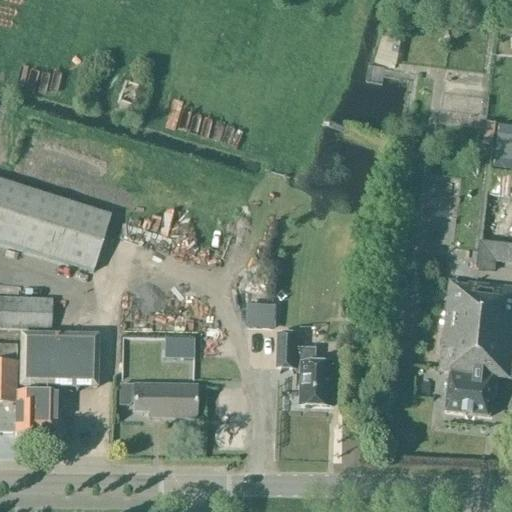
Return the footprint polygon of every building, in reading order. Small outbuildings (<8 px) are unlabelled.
[(0,182),(0,244),(93,274),(110,218),(0,182)] [(511,216),(511,195),(498,194),(495,215),(511,216)] [(497,238),(511,237),(511,228),(497,229),(497,238)] [(511,239),(487,239),(487,265),(506,266),(506,258),(511,258),(511,239)] [(449,386),(446,414),(489,419),(494,380),(511,382),(511,290),(449,283),(438,385),(449,386)] [(402,338),(423,339),(425,285),(404,284),(402,338)] [(0,331),(49,334),(50,303),(0,300),(0,331)] [(273,310),(249,309),(248,329),(272,331),(273,310)] [(278,335),(276,334),(275,358),(275,373),(298,374),(298,377),(302,377),(301,409),(331,410),(332,383),(334,383),(334,368),(316,367),(316,351),(299,350),(300,335),(278,335)] [(96,390),(97,339),(19,337),(18,389),(96,390)] [(182,342),(182,362),(193,362),(193,342),(182,342)] [(0,407),(14,407),(14,436),(38,437),(54,437),(55,403),(38,402),(38,406),(28,406),(28,391),(15,391),(16,349),(0,348),(0,407)] [(133,415),(159,415),(159,421),(195,421),(195,390),(118,388),(118,409),(128,409),(131,406),(133,406),(133,415)] [(0,435),(14,436),(14,407),(0,407),(0,435)]
